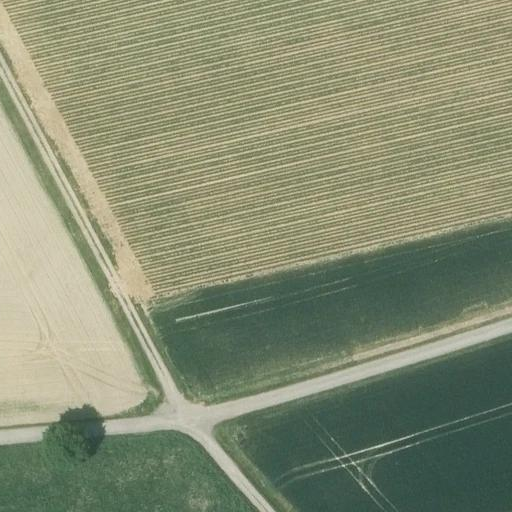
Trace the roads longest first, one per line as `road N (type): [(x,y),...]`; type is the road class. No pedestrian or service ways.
road 1 (track): [(0,444),(188,428),(511,317)]
road 2 (track): [(265,511),(188,428),(0,67)]
